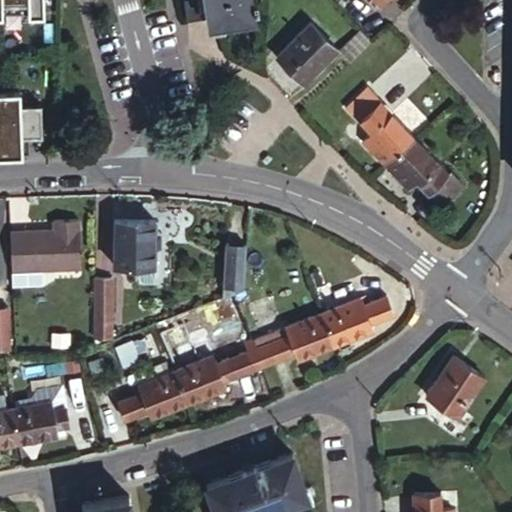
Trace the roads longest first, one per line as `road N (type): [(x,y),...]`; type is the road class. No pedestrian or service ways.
road 1 (residential): [(164,171),(282,185),(352,216),(455,288)]
road 2 (residential): [(46,478),(290,410),(345,385)]
road 3 (residential): [(127,0),(164,171)]
road 4 (residential): [(164,171),(0,177)]
road 5 (residential): [(430,0),(421,27),(493,109),(511,110)]
road 6 (residential): [(345,385),(416,338),(455,288)]
road 7 (residential): [(345,385),(361,422),(368,511)]
